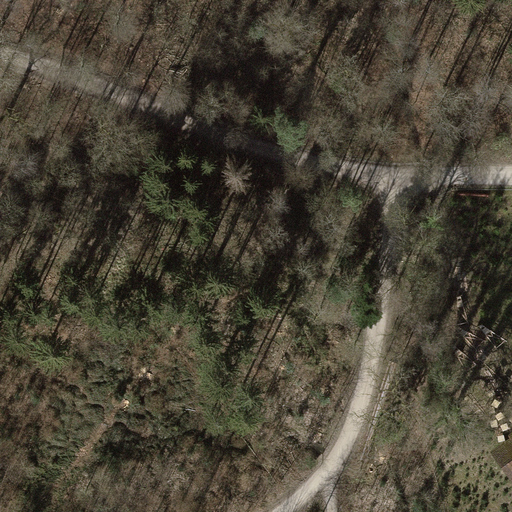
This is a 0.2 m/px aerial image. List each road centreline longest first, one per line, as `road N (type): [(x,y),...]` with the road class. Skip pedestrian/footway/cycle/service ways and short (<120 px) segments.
road 1 (track): [(511,175),(327,166),(0,53)]
road 2 (track): [(396,174),(359,407),(327,480),(282,511)]
